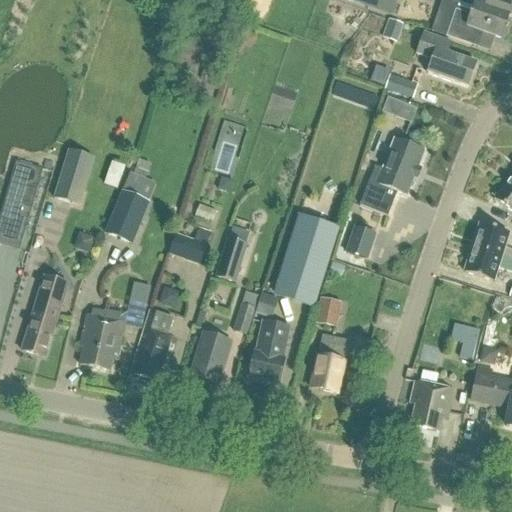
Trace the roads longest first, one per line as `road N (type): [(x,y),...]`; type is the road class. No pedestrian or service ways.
road 1 (residential): [(370,463),(462,165),(487,116),(511,99)]
road 2 (tertiary): [(370,463),(0,392)]
road 3 (tertiary): [(511,492),(370,463)]
